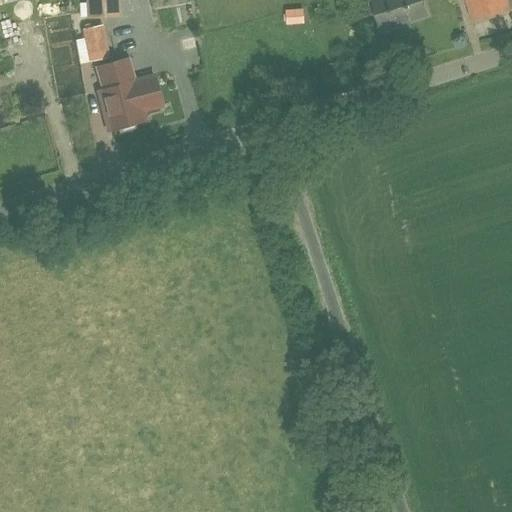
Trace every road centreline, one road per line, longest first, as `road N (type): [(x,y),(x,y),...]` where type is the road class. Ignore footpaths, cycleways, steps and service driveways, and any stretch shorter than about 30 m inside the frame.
road 1 (unclassified): [(398,511),(270,135)]
road 2 (unclassified): [(0,212),(270,135)]
road 3 (unclassified): [(270,135),(511,58)]
